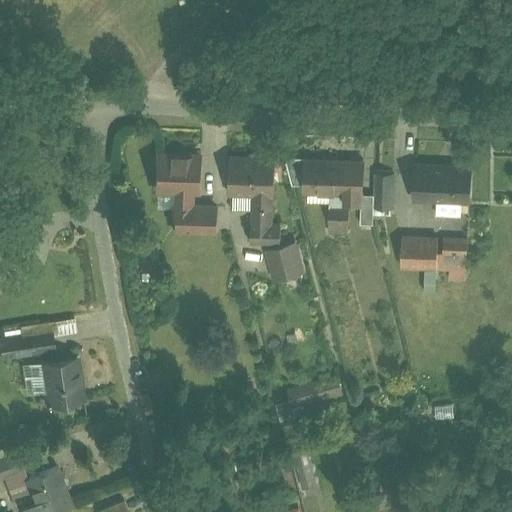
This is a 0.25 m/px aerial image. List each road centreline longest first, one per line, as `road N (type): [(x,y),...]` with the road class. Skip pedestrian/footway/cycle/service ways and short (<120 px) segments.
road 1 (residential): [(100,107),(99,218),(134,406),(169,511)]
road 2 (unclassified): [(511,120),(100,107)]
